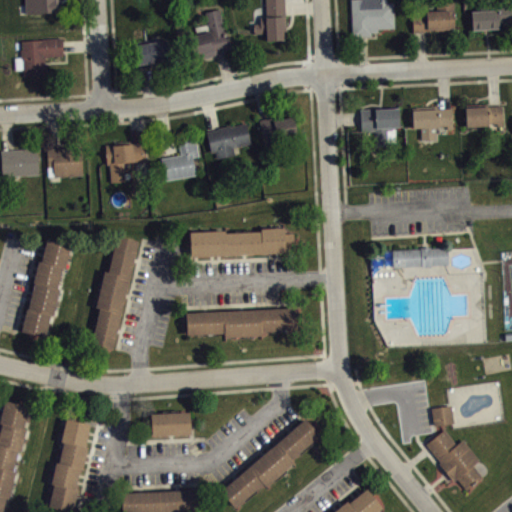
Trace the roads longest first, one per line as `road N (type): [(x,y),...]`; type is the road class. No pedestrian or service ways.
road 1 (residential): [(429,511),(365,432),(336,371),(322,0)]
road 2 (residential): [(0,116),(176,105),(278,80),(511,65)]
road 3 (residential): [(0,367),(67,386),(119,387),(336,371)]
